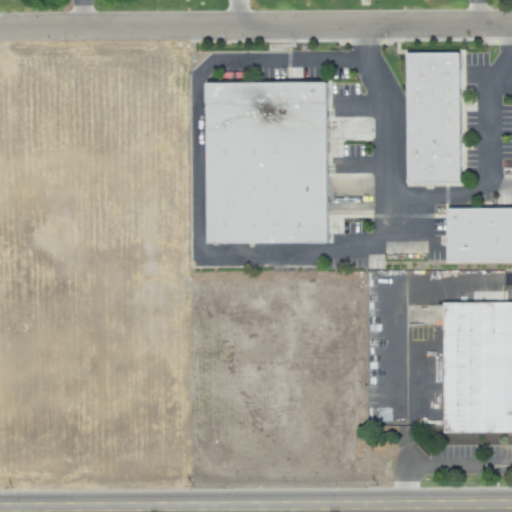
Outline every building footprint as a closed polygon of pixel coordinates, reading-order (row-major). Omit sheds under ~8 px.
[(407,57),(457,56),(458,186),(408,186),(407,57)] [(204,89),(323,87),(324,248),(206,248),(204,89)] [(331,122),(330,140),(371,140),(372,122),(331,122)] [(511,263),(447,264),(447,213),(511,212),(511,263)] [(480,307),(511,307),(511,436),(481,436),(444,437),(443,307),(480,307)]
